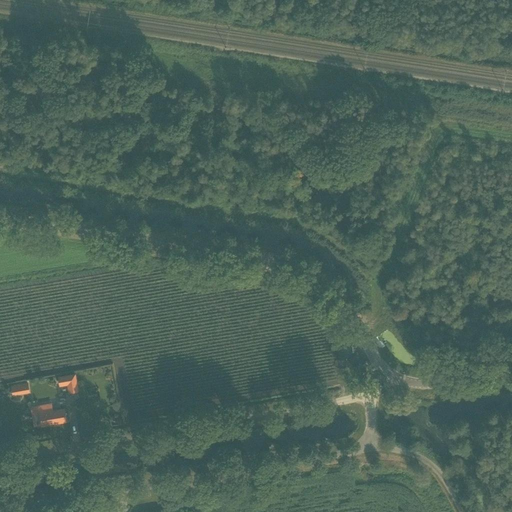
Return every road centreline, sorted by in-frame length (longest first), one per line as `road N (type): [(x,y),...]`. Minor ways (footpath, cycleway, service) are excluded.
road 1 (tertiary): [(389,375),(346,305),(307,270),(275,258),(0,214)]
road 2 (track): [(0,175),(300,230),(337,250),(373,289)]
road 3 (unclassified): [(0,459),(367,396)]
road 4 (unclassified): [(9,511),(370,444)]
road 5 (track): [(373,289),(392,261),(442,125),(511,135)]
road 6 (tertiary): [(511,376),(428,384),(389,375)]
road 7 (unclassified): [(370,444),(427,462),(462,511)]
